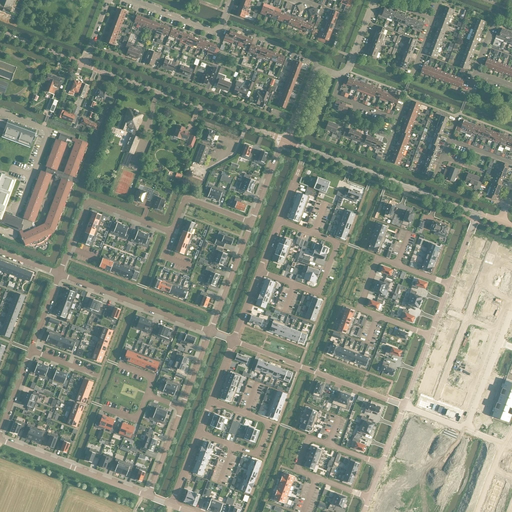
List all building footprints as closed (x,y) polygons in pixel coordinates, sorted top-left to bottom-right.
[(14,0),(0,0),(0,9),(9,13),(11,7),(14,0)] [(270,6),(264,3),(260,13),(266,16),(270,6)] [(248,10),(249,7),(241,4),(239,9),(249,13),(250,10),(248,10)] [(272,18),(275,8),(270,6),(266,16),(272,18)] [(444,12),(452,15),(453,15),(454,13),(453,12),(454,9),(446,6),(444,12)] [(124,17),(127,11),(120,9),(119,8),(116,14),(124,17)] [(275,8),(272,18),(277,20),(280,12),(281,12),(281,10),(275,8)] [(390,10),(384,8),(383,10),(381,9),(378,16),(387,19),(387,17),(390,10)] [(248,16),(249,13),(239,9),(237,15),(244,18),(246,15),(248,16)] [(339,13),(331,10),(329,15),(337,18),(339,13)] [(396,12),(390,10),(387,17),(393,20),(396,12)] [(286,14),(281,12),(280,12),(277,20),(283,22),(286,14)] [(283,22),(288,24),(291,16),(288,15),(289,13),(287,12),(286,14),(283,22)] [(396,12),(393,20),(399,22),(401,14),(396,12)] [(451,21),(452,18),(451,18),(452,15),(444,12),(442,17),(451,21)] [(122,23),(124,17),(116,14),(114,20),(122,23)] [(292,14),(291,16),(288,24),(294,26),(298,17),(298,16),(292,14)] [(407,16),(401,14),(399,22),(402,23),(401,25),(403,26),(407,16)] [(140,25),(143,17),(137,15),(134,23),(137,24),(136,27),(138,28),(140,25)] [(337,18),(329,15),(327,21),(335,24),(337,18)] [(304,18),(298,16),(298,17),(294,26),(300,28),(303,21),(304,18)] [(403,26),(404,26),(406,27),(407,25),(410,26),(413,19),(407,16),(403,26)] [(140,25),(145,27),(148,20),(143,17),(140,25)] [(448,25),(449,23),(450,23),(451,21),(442,17),(440,23),(448,25)] [(484,27),(486,21),(478,18),(476,24),(484,27)] [(412,29),(415,30),(418,21),(413,19),(410,26),(413,27),(412,29)] [(114,20),(112,25),(120,28),(122,23),(114,20)] [(145,27),(151,29),(154,22),(148,20),(145,27)] [(300,28),(305,30),(308,23),(309,21),(307,20),(306,21),(306,22),(303,21),(300,28)] [(335,24),(327,21),(325,27),(333,30),(335,24)] [(424,23),(418,21),(415,30),(417,31),(418,29),(421,30),(424,23)] [(151,29),(157,32),(159,24),(154,22),(151,29)] [(314,25),(308,23),(305,30),(311,33),(313,28),(314,25)] [(448,25),(440,23),(438,28),(446,31),(448,25)] [(157,32),(162,34),(165,26),(159,24),(157,32)] [(476,24),(474,29),(482,32),(484,27),(476,24)] [(112,25),(110,31),(118,34),(120,28),(112,25)] [(171,28),(165,26),(162,34),(168,36),(171,28)] [(378,26),(375,32),(383,34),(385,28),(378,26)] [(325,27),(323,32),(331,35),(333,30),(325,27)] [(178,31),(172,28),(169,36),(175,38),(178,31)] [(446,31),(438,28),(436,33),(444,36),(446,31)] [(508,31),(502,28),(502,31),(499,30),(496,37),(500,39),(504,41),(508,31)] [(474,29),(472,35),(480,38),(482,32),(474,29)] [(110,31),(108,36),(116,39),(118,34),(110,31)] [(183,33),(178,31),(175,38),(180,40),(183,33)] [(233,43),(233,41),(236,33),(230,31),(229,33),(226,32),(223,40),(232,43),(233,43)] [(323,32),(321,31),(318,40),(325,43),(326,40),(329,41),(331,35),(323,32)] [(385,35),(383,34),(375,32),(373,37),(381,40),(383,41),(385,35)] [(189,35),(183,33),(180,40),(180,43),(185,45),(186,43),(189,35)] [(238,45),(238,43),(239,43),(242,35),(236,33),(233,41),(236,42),(236,45),(238,45)] [(444,36),(436,33),(434,39),(442,41),(444,36)] [(126,55),(132,57),(135,48),(130,46),(131,43),(132,41),(134,35),(131,34),(129,38),(129,40),(128,41),(126,47),(129,48),(126,55)] [(186,43),(189,44),(188,46),(191,47),(194,37),(189,35),(186,43)] [(238,45),(244,48),(244,46),(244,45),(247,38),(242,35),(239,43),(238,43),(238,45)] [(472,35),(470,40),(477,43),(480,38),(472,35)] [(108,36),(106,42),(113,45),(116,39),(108,36)] [(194,46),(197,47),(200,39),(194,37),(191,47),(193,48),(194,46)] [(373,37),(371,43),(380,46),(383,41),(381,40),(373,37)] [(417,41),(408,37),(406,43),(415,47),(417,41)] [(247,49),(249,50),(250,47),(250,48),(251,44),(253,40),(247,38),(244,45),(244,46),(247,47),(247,48),(247,49)] [(206,41),(200,39),(197,47),(203,49),(206,41)] [(434,39),(432,44),(440,47),(442,41),(434,39)] [(470,40),(468,45),(475,48),(477,43),(470,40)] [(211,43),(206,41),(203,49),(208,51),(211,43)] [(217,45),(211,43),(208,51),(207,53),(216,56),(219,49),(216,48),(217,45)] [(380,46),(371,43),(369,48),(378,52),(380,46)] [(415,47),(406,43),(404,49),(413,52),(415,47)] [(248,52),(254,54),(257,46),(251,44),(250,48),(250,47),(249,50),(248,52)] [(438,52),(440,47),(432,44),(430,49),(438,52)] [(136,45),(135,48),(132,57),(138,59),(140,53),(143,54),(145,48),(142,47),(136,45)] [(473,54),(475,48),(468,45),(466,51),(473,54)] [(259,59),(262,48),(257,46),(254,54),(257,55),(256,58),(259,59)] [(268,50),(262,48),(259,59),(261,59),(262,57),(265,58),(268,50)] [(375,60),(378,52),(369,48),(367,54),(369,55),(368,58),(375,60)] [(413,52),(404,49),(401,54),(403,55),(411,58),(413,52)] [(430,49),(428,55),(436,58),(438,52),(430,49)] [(271,60),(274,52),(268,50),(265,58),(271,60)] [(146,62),(153,65),(156,58),(159,59),(162,53),(158,51),(157,54),(150,51),(146,62)] [(471,59),(473,54),(466,51),(464,56),(471,59)] [(274,52),(271,60),(276,62),(279,55),(274,52)] [(285,57),(279,55),(276,62),(275,65),(281,67),(285,57)] [(411,58),(403,55),(401,60),(401,61),(409,63),(411,58)] [(469,64),(471,59),(464,56),(462,61),(469,64)] [(493,60),(488,58),(485,66),(490,69),(493,60)] [(177,69),(180,61),(177,60),(176,63),(166,59),(163,66),(173,70),(174,68),(177,69)] [(0,91),(5,93),(8,83),(0,80),(0,76),(12,81),(17,67),(0,60),(0,91)] [(300,69),(302,63),(294,60),(292,66),(300,69)] [(406,69),(409,63),(401,61),(401,60),(400,60),(396,68),(403,71),(404,68),(406,69)] [(490,69),(495,70),(498,62),(493,60),(490,69)] [(467,70),(469,64),(462,61),(460,67),(467,70)] [(495,70),(500,72),(503,64),(498,62),(495,70)] [(421,73),(426,75),(430,66),(424,64),(421,73)] [(500,72),(505,74),(508,66),(503,64),(500,72)] [(182,65),(179,72),(190,77),(192,72),(195,73),(198,66),(195,65),(193,69),(182,65)] [(292,66),(290,72),(298,75),(300,69),(292,66)] [(426,75),(431,77),(435,68),(430,66),(426,75)] [(212,81),(215,73),(217,68),(212,67),(210,72),(209,75),(204,73),(201,79),(200,79),(199,82),(201,83),(201,82),(203,83),(204,83),(207,84),(209,79),(212,81)] [(431,77),(436,78),(440,70),(435,68),(431,77)] [(436,78),(442,80),(445,72),(440,70),(436,78)] [(290,72),(288,77),(296,80),(298,75),(290,72)] [(442,80),(447,82),(450,74),(445,72),(442,80)] [(49,81),(52,82),(55,76),(46,73),(44,79),(49,81)] [(231,83),(224,81),(225,76),(218,74),(215,83),(218,84),(217,86),(221,88),(223,88),(222,89),(228,91),(231,83)] [(447,82),(452,84),(455,76),(450,74),(447,82)] [(55,76),(52,82),(55,83),(54,85),(60,87),(63,79),(55,76)] [(452,84),(457,86),(460,78),(455,76),(452,84)] [(288,77),(286,83),(294,86),(296,80),(288,77)] [(352,87),(355,79),(349,77),(348,79),(345,78),(343,85),(346,86),(346,85),(352,87)] [(465,80),(460,78),(457,86),(462,88),(465,80)] [(357,91),(360,81),(355,79),(352,87),(351,89),(357,91)] [(75,92),(78,93),(82,83),(74,80),(70,91),(69,93),(73,95),(75,92)] [(52,82),(49,81),(46,91),(54,94),(56,89),(53,88),(54,86),(54,85),(55,83),(52,82)] [(236,87),(233,94),(237,96),(238,95),(245,98),(248,90),(242,88),(243,84),(237,81),(235,87),(236,87)] [(357,91),(362,93),(366,84),(360,81),(357,91)] [(82,83),(78,93),(77,97),(78,97),(79,95),(83,97),(88,85),(82,83)] [(286,83),(284,88),(292,91),(294,86),(286,83)] [(362,93),(368,95),(371,86),(366,84),(362,93)] [(371,86),(368,95),(374,97),(374,95),(377,88),(371,86)] [(284,88),(282,94),(289,97),(292,91),(284,88)] [(380,97),(383,90),(377,88),(374,95),(380,97)] [(103,91),(99,90),(95,99),(97,100),(98,98),(100,99),(101,98),(105,99),(107,93),(103,91)] [(385,102),(386,99),(388,92),(383,90),(380,97),(379,99),(385,102)] [(270,94),(262,91),(262,92),(258,91),(255,98),(256,98),(254,103),(259,105),(259,104),(261,105),(261,107),(264,108),(266,105),(270,94)] [(391,102),(391,101),(394,94),(388,92),(386,99),(391,102)] [(282,94),(279,100),(287,103),(289,97),(282,94)] [(391,102),(397,104),(400,96),(394,94),(391,101),(391,102)] [(279,100),(277,105),(285,109),(287,103),(279,100)] [(346,104),(336,100),(334,105),(338,107),(337,110),(345,114),(348,108),(345,107),(346,104)] [(419,109),(421,104),(413,101),(411,106),(419,109)] [(411,106),(409,111),(417,114),(419,109),(411,106)] [(120,129),(126,131),(128,127),(134,130),(125,151),(133,154),(140,138),(135,136),(143,114),(138,112),(134,110),(128,108),(120,129)] [(75,115),(61,109),(58,117),(61,118),(62,118),(72,122),(75,115)] [(446,124),(448,118),(446,117),(447,114),(437,110),(436,114),(439,115),(437,120),(439,121),(446,124)] [(415,119),(417,114),(409,111),(407,116),(415,119)] [(413,124),(415,119),(407,116),(405,121),(413,124)] [(37,130),(8,119),(2,135),(31,146),(37,130)] [(470,122),(464,120),(463,122),(461,121),(459,125),(457,124),(455,129),(466,133),(470,122)] [(411,129),(413,124),(405,121),(403,126),(411,129)] [(439,121),(437,127),(444,129),(446,124),(439,121)] [(339,132),(336,130),(338,126),(328,122),(326,129),(333,132),(331,137),(337,139),(339,132)] [(476,124),(470,122),(466,133),(471,136),(476,124)] [(471,136),(473,137),(474,136),(475,134),(478,135),(481,127),(476,124),(471,136)] [(178,125),(174,135),(181,138),(181,137),(187,139),(189,133),(184,131),(185,128),(183,127),(183,126),(181,125),(179,126),(178,125)] [(442,135),(444,129),(437,127),(435,132),(442,135)] [(478,135),(481,137),(480,139),(481,140),(482,140),(483,138),(484,138),(487,129),(481,127),(478,135)] [(205,137),(206,137),(205,140),(212,143),(213,139),(213,140),(216,132),(208,129),(205,137)] [(352,139),(355,131),(349,129),(349,130),(345,129),(343,136),(352,139)] [(489,140),(493,131),(487,129),(484,138),(489,140)] [(352,139),(361,143),(364,135),(361,134),(361,133),(355,131),(352,139)] [(495,142),(498,133),(493,131),(489,140),(495,142)] [(442,135),(435,132),(433,138),(440,141),(442,135)] [(65,174),(75,177),(88,143),(73,137),(73,138),(61,133),(59,140),(57,139),(47,167),(56,170),(67,139),(77,143),(65,174)] [(495,142),(500,144),(504,135),(498,133),(495,142)] [(369,146),(372,138),(367,135),(366,137),(364,135),(361,143),(363,143),(369,146)] [(506,146),(509,137),(504,135),(500,144),(506,146)] [(187,148),(191,149),(195,139),(191,137),(187,148)] [(401,137),(399,142),(407,145),(409,140),(401,137)] [(372,138),(369,146),(377,149),(376,151),(378,152),(379,149),(382,142),(378,141),(378,140),(372,138)] [(438,146),(440,141),(433,138),(431,144),(433,144),(438,146)] [(399,142),(397,147),(405,150),(407,145),(399,142)] [(195,161),(203,164),(209,147),(201,144),(195,161)] [(431,150),(438,153),(440,147),(438,146),(433,144),(431,150)] [(252,147),(246,145),(241,157),(251,160),(253,154),(250,153),(252,147)] [(397,147),(395,152),(403,155),(405,150),(397,147)] [(431,150),(430,150),(428,149),(427,151),(430,152),(428,155),(436,158),(438,153),(431,150)] [(267,153),(261,151),(259,156),(256,155),(253,161),(263,165),(265,160),(266,160),(268,156),(266,156),(267,153)] [(395,152),(393,157),(401,160),(403,155),(395,152)] [(436,158),(428,155),(426,161),(434,164),(436,158)] [(393,157),(391,162),(399,166),(401,160),(393,157)] [(424,166),(431,169),(434,164),(426,161),(424,166)] [(499,170),(507,174),(509,168),(508,167),(509,165),(502,162),(499,170)] [(424,166),(421,165),(419,173),(428,176),(428,175),(429,175),(431,169),(424,166)] [(450,171),(446,169),(443,176),(446,177),(447,177),(448,177),(448,178),(447,178),(447,179),(454,182),(456,178),(457,178),(458,174),(457,174),(459,170),(452,167),(450,171)] [(507,174),(499,170),(495,179),(503,182),(504,179),(505,179),(507,174)] [(24,218),(33,222),(51,174),(41,171),(24,218)] [(0,222),(4,224),(9,225),(18,228),(20,231),(22,230),(23,225),(21,224),(23,219),(2,212),(14,179),(0,173),(0,222)] [(251,176),(245,173),(241,182),(253,187),(255,181),(250,179),(251,176)] [(469,174),(466,181),(475,185),(474,188),(480,190),(482,184),(482,182),(479,181),(480,178),(469,174)] [(318,177),(314,188),(319,190),(319,192),(324,180),(318,177)] [(23,240),(25,245),(27,244),(31,244),(35,244),(39,243),(42,242),(45,240),(48,237),(50,234),(54,232),(72,182),(67,180),(63,179),(46,224),(41,227),(40,225),(36,227),(34,223),(33,223),(23,219),(21,224),(23,225),(22,230),(20,231),(19,231),(22,238),(22,240),(23,240)] [(503,182),(495,179),(492,188),(500,191),(503,185),(501,185),(503,182)] [(324,180),(319,192),(325,194),(330,182),(324,180)] [(253,187),(241,182),(238,191),(244,193),(245,190),(251,193),(253,187)] [(218,187),(209,184),(207,190),(210,191),(207,197),(213,199),(218,187)] [(143,190),(138,189),(136,196),(135,195),(134,199),(134,200),(143,203),(147,191),(153,193),(154,190),(145,187),(143,190)] [(226,191),(218,187),(213,199),(219,201),(221,195),(224,197),(226,191)] [(492,188),(489,197),(496,200),(497,196),(498,197),(500,191),(492,188)] [(349,189),(347,195),(359,200),(361,194),(359,193),(360,191),(357,190),(356,192),(349,189)] [(159,194),(154,193),(152,199),(156,201),(153,207),(161,210),(162,207),(163,207),(164,203),(165,200),(158,197),(159,194)] [(298,193),(296,198),(307,202),(309,197),(298,193)] [(242,199),(236,197),(232,206),(244,211),(246,205),(241,203),(242,199)] [(296,198),(294,203),(306,207),(307,202),(296,198)] [(294,203),(292,208),(304,212),(306,207),(294,203)] [(389,204),(384,216),(392,219),(393,219),(395,214),(392,213),(395,206),(389,204)] [(292,208),(290,213),(302,217),(304,212),(292,208)] [(343,210),(341,215),(353,219),(355,214),(343,210)] [(104,216),(93,211),(91,217),(102,221),(104,216)] [(401,216),(399,223),(408,226),(413,213),(407,211),(404,217),(401,216)] [(290,213),(288,218),(300,223),(302,217),(290,213)] [(341,215),(339,220),(351,224),(353,219),(341,215)] [(102,221),(91,217),(89,222),(100,226),(102,221)] [(193,229),(195,223),(187,220),(185,226),(193,229)] [(339,220),(337,225),(349,229),(351,224),(339,220)] [(433,222),(431,228),(433,229),(432,229),(432,230),(433,230),(443,234),(441,236),(446,238),(447,233),(446,233),(448,227),(446,227),(446,226),(446,225),(442,224),(440,223),(436,222),(436,221),(435,221),(435,222),(435,223),(433,222)] [(100,226),(89,222),(87,227),(98,231),(100,226)] [(118,236),(123,225),(117,222),(115,228),(112,227),(110,233),(118,236)] [(378,223),(376,228),(387,232),(385,231),(387,226),(378,223)] [(128,227),(123,225),(118,236),(127,240),(129,234),(126,233),(128,227)] [(337,225),(335,230),(347,234),(349,229),(337,225)] [(191,234),(193,229),(185,226),(183,231),(191,234)] [(98,231),(87,227),(85,232),(96,236),(98,231)] [(376,228),(374,233),(386,238),(386,237),(385,237),(387,232),(376,228)] [(144,233),(138,230),(136,236),(133,235),(130,241),(139,244),(144,233)] [(335,230),(333,235),(345,240),(347,234),(335,230)] [(191,234),(183,231),(181,236),(189,239),(192,240),(194,235),(191,234)] [(85,232),(83,237),(94,241),(96,236),(85,232)] [(216,239),(215,244),(224,247),(225,243),(231,245),(233,239),(228,237),(229,234),(222,232),(219,240),(216,239)] [(149,235),(144,233),(139,244),(148,248),(150,242),(147,240),(149,235)] [(374,233),(372,238),(384,243),(386,238),(374,233)] [(187,244),(189,239),(181,236),(179,241),(187,244)] [(81,242),(92,246),(94,241),(83,237),(81,242)] [(281,237),(279,243),(290,247),(293,241),(281,237)] [(372,238),(370,243),(381,247),(383,243),(384,243),(372,238)] [(482,247),(484,241),(484,240),(478,238),(477,238),(475,244),(474,247),(477,249),(476,251),(482,253),(483,250),(480,249),(481,247),(482,247)] [(187,244),(179,241),(177,246),(188,250),(190,245),(187,244)] [(429,242),(427,247),(428,248),(439,252),(441,247),(429,242)] [(279,243),(277,248),(288,253),(290,247),(279,243)] [(370,243),(368,249),(376,252),(377,252),(379,253),(381,247),(370,243)] [(317,244),(315,250),(326,254),(328,248),(317,244)] [(188,250),(177,246),(175,251),(186,255),(188,250)] [(223,249),(217,246),(213,255),(225,260),(228,254),(222,252),(223,249)] [(510,251),(501,247),(498,253),(508,257),(507,259),(510,260),(511,255),(511,254),(509,254),(510,251)] [(277,248),(275,254),(286,258),(288,253),(277,248)] [(428,248),(426,253),(437,257),(439,252),(428,248)] [(315,250),(312,256),(323,260),(326,254),(315,250)] [(426,253),(424,258),(435,262),(437,257),(426,253)] [(275,254),(272,260),(284,264),(286,258),(275,254)] [(225,260),(213,255),(210,264),(216,266),(217,263),(223,266),(225,260)] [(471,255),(468,261),(475,264),(474,266),(480,269),(481,266),(478,265),(481,259),(471,255)] [(109,258),(104,256),(99,267),(105,269),(109,258)] [(114,260),(109,258),(105,269),(110,271),(114,260)] [(424,258),(422,263),(433,267),(435,262),(424,258)] [(119,262),(114,260),(110,271),(115,273),(118,264),(119,262)] [(13,265),(8,263),(5,272),(10,274),(13,265)] [(422,263),(420,268),(422,269),(431,273),(433,267),(422,263)] [(123,266),(118,264),(115,273),(120,274),(123,266)] [(129,266),(124,264),(123,266),(120,274),(125,276),(128,268),(129,266)] [(18,267),(13,265),(10,274),(15,276),(18,267)] [(215,269),(207,266),(205,270),(208,271),(206,276),(217,281),(220,275),(214,272),(215,269)] [(380,272),(387,274),(386,277),(393,280),(396,271),(382,266),(380,272)] [(23,269),(18,267),(15,276),(20,277),(23,269)] [(308,267),(306,273),(317,277),(319,271),(308,267)] [(130,278),(133,270),(128,268),(125,276),(130,278)] [(140,270),(134,268),(133,270),(130,278),(136,280),(140,270)] [(28,271),(23,269),(20,277),(25,279),(28,271)] [(33,273),(28,271),(25,279),(30,281),(33,273)] [(471,275),(464,272),(462,278),(472,282),(474,276),(476,277),(477,274),(472,272),(471,275)] [(306,273),(304,279),(315,283),(317,277),(306,273)] [(217,281),(206,276),(202,285),(208,287),(209,284),(215,286),(217,281)] [(168,280),(163,278),(162,281),(159,289),(164,291),(168,280)] [(162,281),(156,279),(153,287),(159,289),(162,281)] [(265,279),(263,284),(275,288),(277,283),(265,279)] [(413,284),(412,287),(417,289),(418,286),(425,289),(427,283),(417,279),(415,285),(413,284)] [(169,293),(173,282),(168,280),(164,291),(169,293)] [(375,285),(375,286),(387,290),(390,282),(384,280),(383,282),(377,280),(376,283),(375,285)] [(178,284),(173,282),(169,293),(174,295),(177,286),(178,284)] [(263,284),(261,289),(273,293),(271,292),(273,288),(275,289),(275,288),(263,284)] [(458,285),(456,291),(465,294),(467,289),(469,290),(471,287),(465,285),(464,287),(458,285)] [(179,297),(182,288),(177,286),(174,295),(179,297)] [(184,299),(188,288),(183,286),(182,288),(179,297),(184,299)] [(374,288),(373,291),(379,293),(378,296),(384,298),(385,295),(383,294),(385,289),(387,290),(375,286),(374,288)] [(73,287),(72,291),(66,289),(64,294),(75,298),(78,290),(73,287)] [(261,289),(260,294),(271,298),(273,293),(261,289)] [(411,290),(408,298),(420,303),(421,300),(422,297),(415,295),(417,292),(411,290)] [(202,295),(198,304),(206,307),(210,298),(206,296),(208,293),(201,291),(200,294),(202,295)] [(456,291),(454,296),(463,299),(465,294),(456,291)] [(16,293),(14,298),(23,301),(25,296),(16,293)] [(73,303),(75,298),(64,294),(62,299),(73,303)] [(260,294),(258,299),(269,303),(271,298),(260,294)] [(311,296),(309,301),(320,305),(322,300),(311,296)] [(454,296),(452,301),(461,304),(463,299),(454,296)] [(21,306),(23,301),(14,298),(12,303),(21,306)] [(91,298),(89,304),(85,303),(83,309),(92,312),(96,300),(91,298)] [(408,298),(405,306),(410,308),(411,306),(418,308),(419,305),(420,303),(408,298)] [(496,311),(498,306),(492,303),(493,301),(487,298),(486,301),(488,302),(486,308),(496,311)] [(73,303),(62,299),(60,304),(71,308),(73,303)] [(258,299),(256,304),(265,308),(267,303),(269,304),(269,303),(258,299)] [(367,305),(377,309),(380,303),(382,304),(383,301),(377,299),(376,302),(370,299),(367,305)] [(92,312),(100,315),(103,309),(100,308),(102,302),(96,300),(92,312)] [(309,301),(311,302),(309,307),(318,310),(320,305),(309,301)] [(452,301),(450,306),(459,309),(461,304),(452,301)] [(19,311),(21,306),(12,303),(10,308),(19,311)] [(69,313),(71,308),(60,304),(58,309),(69,313)] [(114,307),(112,312),(109,311),(106,318),(116,321),(120,309),(114,307)] [(305,311),(316,316),(318,310),(309,307),(307,312),(305,311)] [(346,307),(343,313),(356,318),(359,312),(346,307)] [(17,316),(19,311),(10,308),(8,313),(17,316)] [(487,314),(494,317),(496,311),(486,308),(484,313),(482,312),(481,315),(486,317),(487,314)] [(56,315),(61,317),(60,320),(66,322),(67,319),(69,313),(58,309),(56,315)] [(403,309),(400,318),(412,322),(414,316),(415,316),(408,314),(409,311),(403,309)] [(305,311),(303,316),(314,321),(316,316),(305,311)] [(15,321),(17,316),(8,313),(6,318),(15,321)] [(343,313),(341,319),(354,324),(356,318),(343,313)] [(252,315),(249,322),(260,326),(262,319),(252,315)] [(135,322),(133,328),(142,331),(146,319),(141,317),(138,323),(135,322)] [(13,326),(15,321),(6,318),(5,323),(13,326)] [(447,318),(444,324),(451,326),(450,329),(456,331),(457,328),(454,327),(456,322),(447,318)] [(146,319),(142,331),(150,334),(153,328),(149,327),(152,321),(146,319)] [(274,319),(269,331),(275,333),(279,321),(274,319)] [(341,319),(339,324),(352,329),(354,324),(341,319)] [(279,321),(275,333),(281,335),(285,324),(279,321)] [(11,332),(13,326),(5,323),(3,328),(11,332)] [(285,324),(281,335),(286,337),(290,328),(284,326),(285,324)] [(339,324),(337,330),(350,335),(352,329),(339,324)] [(156,329),(154,335),(162,339),(167,327),(161,325),(159,331),(156,329)] [(112,331),(102,327),(100,332),(110,336),(112,331)] [(167,327),(162,339),(171,342),(173,336),(170,335),(172,329),(167,327)] [(9,337),(11,332),(3,328),(1,334),(9,337)] [(56,332),(47,328),(45,334),(48,335),(46,341),(52,343),(56,332)] [(290,328),(286,337),(292,339),(295,330),(290,328)] [(395,328),(392,334),(406,339),(408,333),(395,328)] [(295,330),(292,339),(298,342),(302,330),(301,332),(295,330)] [(302,330),(298,342),(303,344),(308,332),(302,330)] [(486,340),(488,334),(478,330),(476,336),(474,335),(473,338),(478,340),(479,337),(486,340)] [(441,331),(439,337),(446,340),(445,343),(450,345),(451,342),(449,341),(451,335),(441,331)] [(61,334),(56,332),(52,343),(57,345),(60,336),(61,334)] [(108,341),(110,336),(100,332),(98,337),(100,338),(108,341)] [(184,333),(180,343),(186,346),(188,342),(193,344),(196,338),(184,333)] [(65,338),(60,336),(57,345),(62,347),(65,338)] [(67,349),(71,338),(66,336),(65,338),(62,347),(67,349)] [(80,341),(76,339),(76,340),(71,338),(67,349),(72,351),(74,345),(77,346),(80,341)] [(106,346),(108,341),(100,338),(98,343),(106,346)] [(98,343),(96,342),(94,347),(105,351),(106,346),(98,343)] [(329,353),(335,355),(339,344),(334,342),(333,344),(330,353),(329,353)] [(339,344),(335,355),(340,357),(343,348),(339,346),(339,344)] [(343,348),(340,357),(345,359),(350,346),(344,344),(343,348)] [(388,345),(385,354),(392,357),(393,354),(399,357),(399,356),(402,351),(388,345)] [(469,359),(475,361),(479,351),(476,350),(477,347),(472,345),(470,348),(473,349),(469,359)] [(350,346),(345,359),(350,361),(354,349),(350,348),(350,347),(350,346)] [(103,356),(105,351),(94,347),(92,352),(103,356)] [(125,347),(123,353),(126,354),(124,359),(130,361),(134,351),(129,349),(129,348),(125,347)] [(435,348),(433,354),(442,358),(444,352),(447,353),(448,350),(442,348),(441,351),(435,348)] [(354,349),(350,361),(353,362),(355,363),(359,351),(354,349)] [(139,353),(134,351),(130,361),(135,363),(138,355),(139,353)] [(183,353),(177,351),(174,360),(176,361),(186,364),(188,359),(182,356),(183,353)] [(359,351),(355,363),(360,364),(363,355),(359,354),(360,351),(359,351)] [(101,362),(103,356),(92,352),(90,357),(101,362)] [(237,353),(235,360),(247,364),(249,358),(237,353)] [(363,355),(360,364),(366,366),(370,355),(364,353),(363,355)] [(143,357),(140,365),(145,367),(149,356),(144,354),(143,357)] [(433,354),(431,360),(437,362),(436,365),(442,367),(443,364),(440,363),(442,358),(433,354)] [(138,355),(135,363),(140,365),(143,357),(138,355)] [(154,358),(149,356),(145,367),(150,369),(154,358)] [(159,360),(154,358),(150,369),(155,371),(158,366),(161,367),(163,361),(159,360)] [(258,360),(254,371),(260,373),(264,362),(258,360)] [(172,365),(170,369),(177,371),(178,368),(184,370),(186,364),(176,361),(174,366),(172,365)] [(39,376),(43,365),(38,362),(36,368),(33,367),(30,373),(34,374),(34,372),(40,374),(39,376)] [(264,362),(260,373),(265,376),(270,364),(264,362)] [(383,362),(380,371),(382,372),(383,372),(386,373),(389,374),(392,375),(395,369),(394,369),(388,367),(389,364),(383,362)] [(270,364),(265,376),(271,378),(275,366),(270,364)] [(49,367),(43,365),(39,376),(47,380),(50,374),(47,373),(49,367)] [(275,366),(271,378),(272,376),(277,377),(276,380),(277,380),(281,368),(275,366)] [(281,368),(277,380),(282,382),(287,370),(281,368)] [(427,368),(425,373),(434,376),(436,371),(427,368)] [(57,384),(62,372),(56,370),(54,375),(51,374),(48,381),(52,382),(57,384)] [(287,370),(282,382),(288,384),(293,373),(287,370)] [(68,374),(62,372),(57,384),(66,387),(68,381),(65,380),(68,374)] [(230,372),(228,378),(239,382),(242,377),(230,372)] [(425,373),(423,378),(432,381),(434,376),(425,373)] [(173,381),(164,377),(162,384),(165,385),(163,391),(168,393),(172,384),(173,381)] [(82,378),(80,383),(91,388),(93,382),(82,378)] [(228,378),(226,383),(238,387),(239,382),(228,378)] [(423,378),(421,383),(430,386),(432,381),(423,378)] [(511,381),(506,380),(493,415),(509,422),(511,414),(511,381)] [(317,382),(313,394),(322,398),(324,392),(321,391),(324,384),(317,382)] [(89,393),(91,388),(80,383),(78,388),(89,393)] [(178,383),(177,386),(172,384),(168,393),(174,395),(176,390),(179,391),(181,385),(178,383)] [(226,383),(224,388),(236,392),(238,387),(226,383)] [(421,383),(419,388),(428,392),(430,386),(421,383)] [(445,385),(441,396),(448,399),(452,388),(445,385)] [(87,398),(89,393),(78,388),(76,394),(87,398)] [(224,388),(222,393),(234,397),(236,392),(224,388)] [(452,388),(448,399),(455,401),(459,390),(452,388)] [(275,390),(273,395),(285,399),(287,394),(275,390)] [(459,390),(455,401),(462,404),(466,393),(459,390)] [(26,392),(24,398),(36,402),(40,394),(33,391),(32,394),(26,392)] [(334,397),(332,403),(340,407),(345,393),(343,392),(342,392),(340,391),(337,398),(334,397)] [(222,393),(220,398),(232,403),(234,397),(222,393)] [(345,393),(340,407),(348,410),(351,403),(348,402),(351,395),(348,394),(345,393)] [(85,403),(87,398),(76,394),(74,399),(85,403)] [(273,395),(271,400),(283,404),(285,399),(273,395)] [(33,411),(36,402),(24,398),(22,403),(28,406),(27,409),(33,411)] [(271,400),(269,405),(281,409),(283,404),(271,400)] [(73,402),(71,407),(82,411),(84,406),(73,402)] [(368,402),(365,411),(370,413),(371,410),(378,413),(380,407),(377,405),(374,404),(371,403),(368,402)] [(269,405),(267,410),(279,414),(281,409),(269,405)] [(80,416),(82,411),(71,407),(69,412),(80,416)] [(151,412),(149,418),(157,422),(162,410),(156,408),(154,414),(151,412)] [(308,408),(306,413),(318,418),(318,417),(317,417),(319,412),(308,408)] [(167,412),(162,410),(157,422),(166,425),(168,419),(165,418),(167,412)] [(267,410),(265,415),(277,420),(279,414),(267,410)] [(78,421),(80,416),(69,412),(67,417),(78,421)] [(214,413),(212,419),(224,424),(223,423),(225,418),(214,413)] [(306,413),(304,418),(316,423),(318,418),(306,413)] [(105,427),(108,418),(103,415),(101,421),(98,420),(95,426),(104,430),(105,427)] [(362,416),(359,424),(372,429),(373,427),(373,426),(374,424),(368,421),(369,419),(362,416)] [(76,426),(78,421),(67,417),(65,422),(76,426)] [(105,427),(110,429),(109,431),(113,433),(115,427),(112,426),(114,420),(108,418),(105,427)] [(304,418),(302,423),(313,427),(315,422),(316,423),(304,418)] [(212,419),(210,425),(222,430),(224,424),(212,419)] [(23,430),(25,423),(16,420),(11,432),(17,434),(20,428),(23,430)] [(118,428),(115,434),(124,437),(128,425),(123,423),(121,429),(118,428)] [(302,423),(300,428),(309,432),(311,427),(313,428),(313,427),(302,423)] [(390,484),(409,492),(411,493),(413,488),(411,487),(415,476),(422,479),(440,431),(419,423),(416,431),(406,427),(397,451),(402,453),(390,484)] [(32,440),(37,428),(28,424),(26,430),(29,432),(26,437),(32,440)] [(360,425),(357,433),(362,435),(363,432),(370,435),(371,432),(372,430),(372,429),(359,424),(360,425)] [(128,425),(124,437),(133,440),(135,434),(132,433),(134,427),(128,425)] [(247,426),(245,432),(257,436),(259,430),(247,426)] [(46,431),(37,428),(32,440),(38,442),(41,436),(44,437),(46,431)] [(58,436),(48,432),(46,438),(49,440),(47,445),(53,448),(58,436)] [(147,432),(143,441),(155,445),(157,440),(152,437),(153,434),(150,433),(147,432)] [(246,432),(244,438),(255,442),(257,436),(245,432),(246,432)] [(61,437),(59,443),(62,445),(60,450),(66,453),(70,443),(71,441),(61,437)] [(353,437),(350,446),(364,452),(364,451),(366,446),(366,445),(359,443),(360,440),(354,438),(353,437)] [(155,445),(143,441),(140,450),(146,452),(147,449),(153,451),(155,445)] [(204,441),(202,446),(214,450),(216,445),(204,441)] [(312,445),(310,451),(322,455),(324,450),(312,445)] [(202,446),(200,451),(210,455),(211,450),(214,451),(214,450),(202,446)] [(90,448),(86,460),(92,462),(94,457),(97,458),(100,452),(90,448)] [(200,451),(198,456),(210,461),(210,460),(208,459),(210,455),(200,451)] [(310,451),(309,456),(320,460),(322,455),(310,451)] [(104,453),(99,465),(100,466),(100,467),(104,468),(104,467),(105,467),(108,462),(111,463),(113,457),(104,453)] [(198,456),(196,461),(208,466),(210,461),(198,456)] [(309,456),(307,461),(318,465),(320,460),(309,456)] [(125,461),(116,458),(114,464),(117,465),(115,471),(120,473),(125,461)] [(249,458),(247,463),(259,468),(261,462),(249,458)] [(348,459),(346,464),(357,468),(359,463),(348,459)] [(134,465),(125,461),(120,473),(126,475),(128,470),(132,471),(134,465)] [(196,461),(194,466),(206,471),(206,470),(204,470),(206,465),(208,466),(196,461)] [(307,461),(305,466),(314,469),(315,464),(318,465),(307,461)] [(247,463),(245,468),(257,473),(259,468),(247,463)] [(346,464),(348,465),(346,470),(355,473),(357,468),(346,464)] [(146,469),(137,466),(134,472),(138,473),(136,479),(142,481),(143,479),(144,479),(145,475),(144,475),(146,469)] [(194,466),(192,472),(204,476),(206,471),(194,466)] [(245,468),(248,469),(246,474),(255,478),(257,473),(245,468)] [(342,474),(353,478),(355,473),(346,470),(345,475),(342,474)] [(282,476),(281,479),(293,483),(296,476),(284,472),(282,476)] [(242,478),(253,483),(255,478),(246,474),(244,479),(242,478)] [(342,474),(340,479),(351,484),(353,478),(342,474)] [(242,478),(240,483),(251,488),(253,483),(242,478)] [(280,481),(278,485),(290,490),(292,483),(293,484),(293,483),(281,479),(280,481)] [(496,479),(494,484),(503,488),(505,482),(503,482),(501,481),(499,480),(497,479),(496,479)] [(240,483),(238,489),(249,493),(251,488),(240,483)] [(494,484),(492,489),(501,493),(503,488),(494,484)] [(277,490),(276,492),(289,497),(287,496),(290,490),(278,485),(277,490)] [(492,489),(490,494),(499,498),(501,493),(492,489)] [(187,494),(184,501),(190,503),(194,492),(188,490),(188,491),(186,490),(185,493),(187,494)] [(194,492),(190,503),(196,506),(200,495),(194,492)] [(275,495),(273,499),(287,504),(289,497),(276,492),(275,495)] [(334,492),(332,498),(344,503),(344,502),(345,500),(346,497),(334,492)] [(490,494),(488,500),(497,503),(499,498),(490,494)] [(211,498),(207,510),(212,511),(217,500),(211,498)] [(332,498),(329,506),(335,509),(336,506),(342,508),(343,505),(343,506),(343,505),(344,503),(332,498)] [(217,500),(212,511),(219,511),(223,502),(217,500)] [(488,500),(486,505),(495,508),(497,503),(488,500)]
